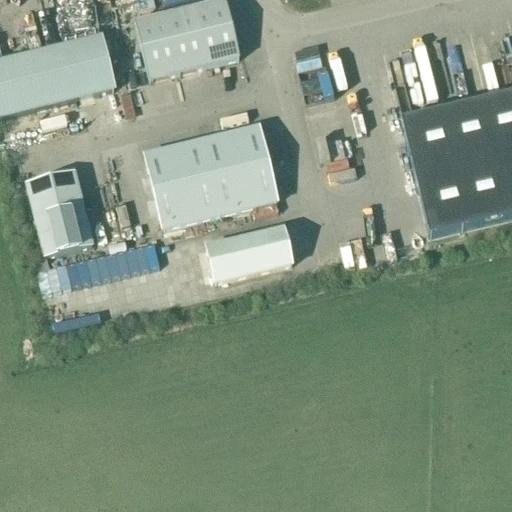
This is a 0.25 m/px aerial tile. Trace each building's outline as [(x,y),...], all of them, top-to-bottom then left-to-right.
[(166,0),(168,8),(203,0),(166,0)] [(238,64),(223,5),(133,27),(148,86),(238,64)] [(0,64),(0,122),(113,95),(100,40),(0,64)] [(511,46),(511,98),(399,126),(427,243),(511,222),(511,40),(511,41),(511,46)] [(466,70),(473,94),(495,88),(488,63),(466,70)] [(276,207),(258,133),(143,161),(161,235),(276,207)] [(91,251),(72,177),(26,189),(44,261),(44,263),(91,251)] [(397,236),(406,264),(427,257),(419,230),(397,236)] [(283,235),(204,253),(213,288),(291,270),(283,235)] [(350,272),(371,270),(368,244),(347,247),(350,272)] [(44,261),(30,265),(34,279),(48,275),(44,263),(44,261)] [(163,263),(139,267),(142,286),(166,282),(163,263)]
